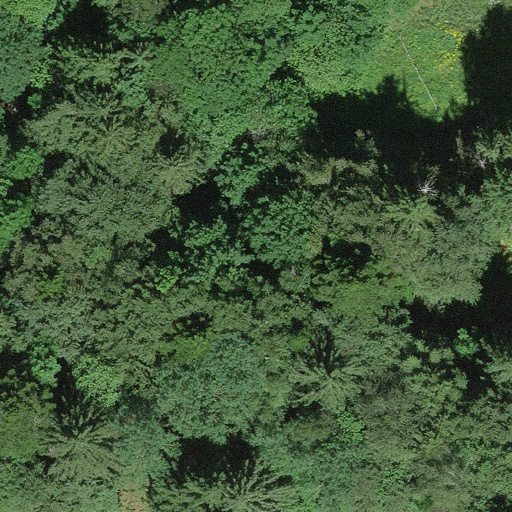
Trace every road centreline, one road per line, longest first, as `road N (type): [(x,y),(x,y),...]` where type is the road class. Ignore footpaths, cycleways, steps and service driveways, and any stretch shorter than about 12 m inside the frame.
road 1 (track): [(9,511),(150,275),(223,87),(288,0)]
road 2 (track): [(0,130),(46,0)]
